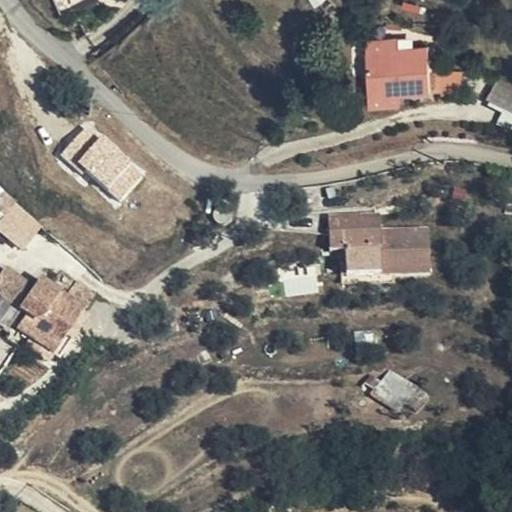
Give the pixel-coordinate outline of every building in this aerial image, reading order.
[(369,39),(369,49),(400,48),(399,37),(369,39)] [(372,93),(402,91),(432,89),(431,73),(429,46),(400,48),(369,49),(372,93)] [(511,115),(511,89),(499,82),(488,103),(511,115)] [(372,93),(372,103),(403,101),(402,91),(372,93)] [(82,174),(86,170),(117,200),(143,173),(87,120),(81,125),(85,129),(61,154),(82,174)] [(329,204),(338,201),(335,190),(327,193),(329,204)] [(39,224),(4,194),(0,197),(0,211),(29,235),(39,224)] [(230,210),(224,207),(219,208),(216,211),(214,215),(214,220),(215,223),(219,227),(222,228),(228,227),(231,224),(234,220),(233,214),(231,211),(230,210)] [(347,279),(430,278),(428,231),(381,232),(381,224),(362,225),(362,218),(330,219),(331,254),(346,254),(347,279)] [(33,290),(4,271),(1,276),(0,276),(0,297),(27,316),(34,321),(31,330),(59,349),(84,311),(66,300),(38,282),(33,290)] [(52,285),(69,295),(76,284),(79,281),(62,271),(52,285)] [(69,295),(66,300),(84,311),(86,313),(96,297),(76,284),(69,295)] [(34,321),(27,316),(17,331),(54,357),(59,349),(31,330),(34,321)] [(417,413),(428,398),(392,374),(382,385),(372,379),(362,390),(398,416),(407,405),(417,413)] [(0,452),(1,454),(13,444),(0,430),(0,452)]
